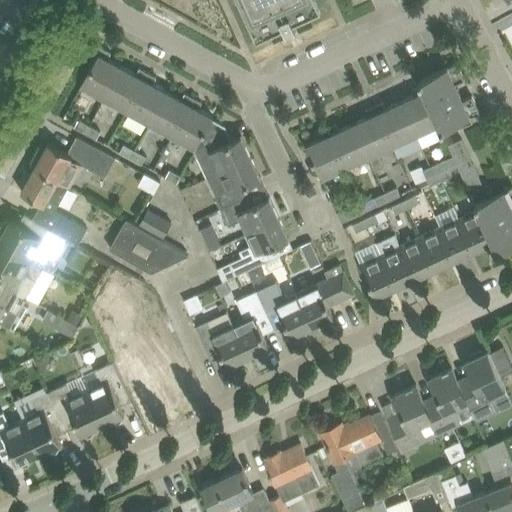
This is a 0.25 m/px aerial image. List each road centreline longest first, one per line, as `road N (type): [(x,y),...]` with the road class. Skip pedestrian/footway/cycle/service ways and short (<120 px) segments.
road 1 (residential): [(57,505),(511,287)]
road 2 (residential): [(254,86),(270,87),(454,0)]
road 3 (residential): [(0,163),(92,0)]
road 4 (residential): [(94,0),(254,86)]
road 5 (residential): [(315,240),(253,105),(254,86)]
